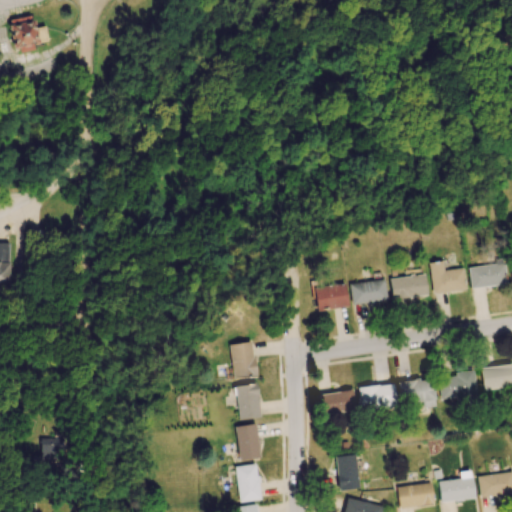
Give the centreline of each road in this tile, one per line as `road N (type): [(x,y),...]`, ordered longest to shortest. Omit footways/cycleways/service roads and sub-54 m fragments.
road 1 (residential): [(97,511),(89,0)]
road 2 (residential): [(297,511),(287,257)]
road 3 (residential): [(511,325),(293,357)]
